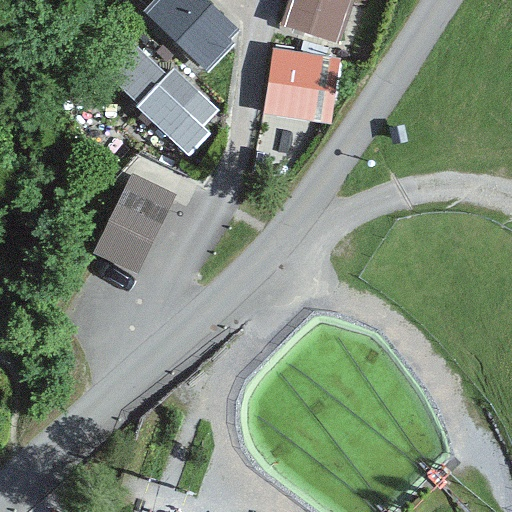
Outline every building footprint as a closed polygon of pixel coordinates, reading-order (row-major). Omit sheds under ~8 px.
[(241,0),(174,0),(216,40),(248,7),(241,0)] [(302,0),(302,7),(359,13),(360,0),(302,0)] [(202,129),(235,93),(148,15),(115,51),(202,129)] [(286,26),(273,90),(339,104),(352,40),(286,26)] [(139,148),(103,225),(152,248),(189,172),(139,148)]
